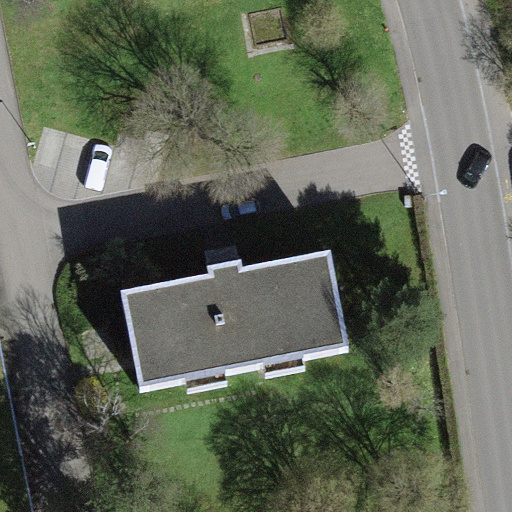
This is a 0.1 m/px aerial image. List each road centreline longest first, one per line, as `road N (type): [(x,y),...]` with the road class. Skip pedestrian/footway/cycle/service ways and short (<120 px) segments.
road 1 (residential): [(459,149),(13,253)]
road 2 (residential): [(510,511),(459,149)]
road 3 (residential): [(74,511),(13,253)]
road 4 (residential): [(459,149),(423,0)]
